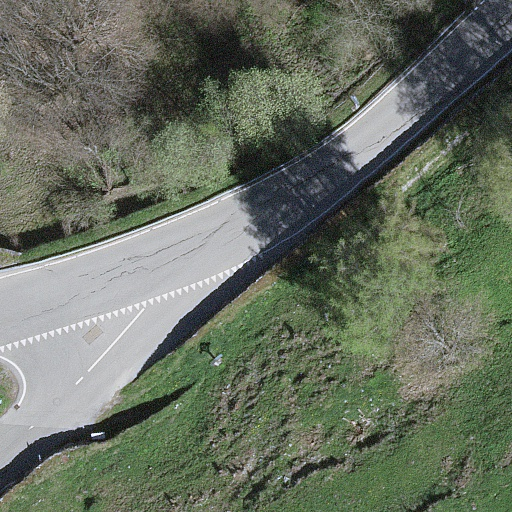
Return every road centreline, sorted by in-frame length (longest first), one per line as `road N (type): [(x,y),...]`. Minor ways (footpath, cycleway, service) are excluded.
road 1 (tertiary): [(511,10),(299,188),(221,236),(144,269)]
road 2 (residential): [(0,456),(118,341),(138,304),(144,269)]
road 3 (tertiary): [(144,269),(0,312)]
